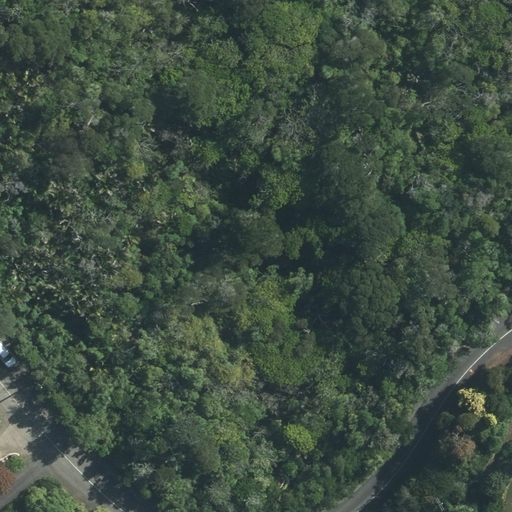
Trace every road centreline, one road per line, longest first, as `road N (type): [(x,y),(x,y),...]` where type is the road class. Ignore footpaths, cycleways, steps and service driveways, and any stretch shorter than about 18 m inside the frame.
road 1 (residential): [(360,511),(458,382),(511,331)]
road 2 (residential): [(0,381),(122,511)]
